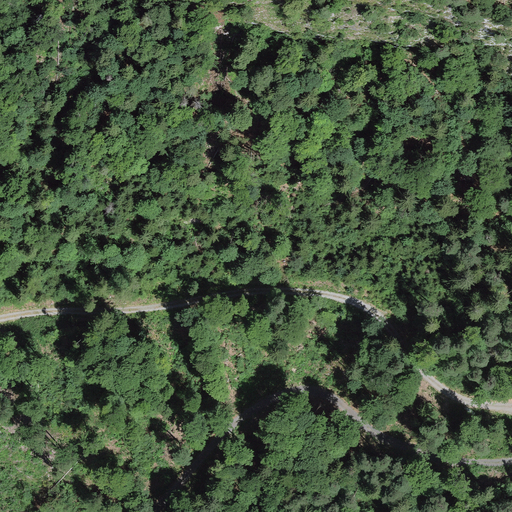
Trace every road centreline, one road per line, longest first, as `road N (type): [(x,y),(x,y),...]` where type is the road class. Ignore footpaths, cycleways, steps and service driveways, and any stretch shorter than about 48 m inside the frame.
road 1 (track): [(0,319),(139,311),(236,293),(331,296),(377,316),(446,391),(473,403),(511,405)]
road 2 (track): [(511,463),(411,449),(370,430),(342,405),(299,392),(249,412),(152,511)]
